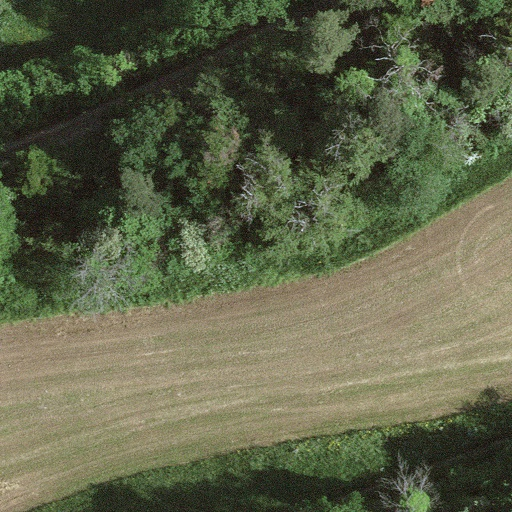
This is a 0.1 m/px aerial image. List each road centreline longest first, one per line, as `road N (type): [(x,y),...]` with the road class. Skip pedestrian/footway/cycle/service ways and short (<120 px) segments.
road 1 (track): [(386,0),(0,173)]
road 2 (track): [(511,417),(453,435),(296,511)]
